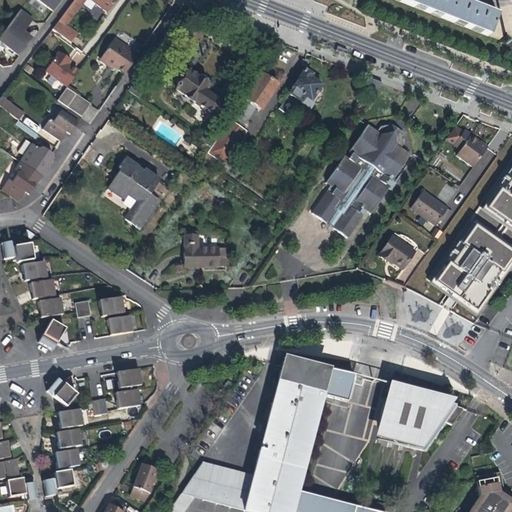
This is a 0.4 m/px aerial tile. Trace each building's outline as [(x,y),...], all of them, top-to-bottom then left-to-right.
[(38,0),(47,7),(53,11),(60,0),(38,0)] [(73,0),(58,20),(52,27),(71,41),(77,33),(65,24),(83,0),(90,0),(106,11),(114,0),(73,0)] [(394,0),(488,37),(496,16),(478,9),(454,0),(394,0)] [(180,26),(192,9),(185,6),(174,21),(180,26)] [(19,10),(0,35),(0,41),(17,54),(19,56),(31,39),(23,32),(32,20),(19,10)] [(172,39),(166,34),(152,53),(159,58),(172,39)] [(113,38),(101,56),(115,66),(125,73),(136,56),(127,50),(123,47),(124,45),(113,38)] [(67,86),(78,71),(68,63),(64,60),(67,57),(59,51),(45,70),(67,86)] [(112,69),(115,66),(101,56),(99,59),(108,65),(112,69)] [(321,91),(321,90),(321,89),(320,88),(320,87),(321,86),(309,78),(311,75),(304,69),(287,93),(301,102),(300,104),(309,110),(313,104),(310,102),(315,94),(317,94),(318,94),(319,94),(320,94),(320,93),(321,92),(321,91)] [(188,71),(175,89),(216,118),(225,105),(206,91),(210,86),(188,71)] [(259,74),(242,99),(255,107),(259,110),(276,86),(259,74)] [(381,82),(369,78),(363,86),(365,93),(371,97),(381,82)] [(142,93),(131,85),(126,91),(138,99),(142,93)] [(58,100),(69,108),(80,116),(89,103),(67,87),(58,100)] [(0,96),(0,107),(17,120),(22,113),(0,96)] [(255,107),(242,99),(228,119),(241,128),(255,107)] [(81,116),(80,116),(69,108),(66,114),(60,110),(52,121),(49,119),(42,129),(58,141),(65,131),(69,133),(74,127),(81,116)] [(36,137),(42,127),(26,117),(20,126),(36,137)] [(241,128),(228,119),(214,140),(209,147),(205,152),(222,164),(245,131),(241,128)] [(311,213),(326,223),(326,222),(333,227),(333,228),(348,238),(362,217),(357,213),(361,207),(370,213),(388,187),(384,185),(381,182),(384,176),(388,178),(391,180),(408,154),(399,148),(403,143),(402,136),(400,135),(401,133),(388,124),(387,126),(386,125),(378,127),(375,132),(366,125),(348,152),(351,154),(354,156),(350,162),(347,160),(343,157),(326,183),(335,189),(331,195),(326,192),(311,213)] [(471,135),(467,133),(463,130),(453,144),(457,147),(460,150),(456,156),(470,166),(472,168),(487,147),(484,145),(480,141),(479,143),(470,137),(471,135)] [(195,138),(209,147),(214,140),(204,133),(202,135),(198,132),(195,138)] [(24,156),(31,144),(25,140),(18,152),(24,156)] [(24,156),(19,162),(40,176),(46,167),(52,158),(50,153),(44,148),(38,149),(31,144),(24,156)] [(117,172),(148,193),(159,178),(143,168),(141,171),(136,168),(137,165),(124,156),(116,167),(119,168),(117,172)] [(34,185),(40,176),(19,162),(15,169),(18,171),(10,182),(7,179),(1,189),(18,201),(24,191),(28,193),(34,185)] [(148,193),(117,172),(115,174),(106,187),(123,199),(127,194),(135,200),(123,217),(138,228),(158,200),(148,193)] [(422,191),(410,208),(435,225),(446,209),(422,191)] [(511,227),(501,219),(492,232),(500,239),(485,261),(500,272),(511,255),(511,227)] [(330,234),(333,228),(333,227),(326,222),(326,223),(322,229),(330,234)] [(199,268),(223,268),(223,249),(196,249),(196,233),(183,233),(183,268),(199,268)] [(378,257),(386,262),(387,260),(392,263),(402,270),(415,252),(392,237),(378,257)] [(14,257),(13,247),(12,242),(0,244),(3,259),(14,257)] [(13,247),(14,257),(15,260),(15,262),(31,259),(28,244),(13,247)] [(23,281),(46,277),(43,261),(20,265),(22,274),(23,281)] [(32,299),(54,296),(51,280),(29,284),(30,293),(32,299)] [(100,317),(123,313),(120,297),(97,301),(99,310),(100,317)] [(40,318),(62,314),(59,298),(37,302),(39,311),(40,318)] [(74,303),(77,318),(89,316),(87,301),(74,303)] [(109,335),(131,332),(129,316),(106,320),(108,328),(109,335)] [(43,332),(38,342),(51,350),(63,329),(50,321),(43,332)] [(291,511),(375,511),(295,491),(319,395),(322,386),(339,391),(337,399),(345,401),(352,374),(297,363),(281,361),(276,380),(270,403),(269,405),(265,422),(259,446),(251,475),(249,482),(236,478),(234,485),(215,480),(205,495),(270,511),(278,511),(278,506),(291,511)] [(138,369),(115,373),(117,381),(118,389),(141,385),(138,369)] [(52,396),(62,384),(56,379),(47,391),(52,396)] [(69,389),(62,384),(52,396),(65,407),(75,395),(69,389)] [(449,426),(462,408),(403,389),(391,385),(388,395),(387,397),(386,400),(385,402),(384,404),(383,407),(382,409),(382,412),(381,414),(380,417),(380,419),(380,422),(379,424),(379,427),(377,439),(426,451),(445,423),(449,426)] [(319,395),(337,399),(339,391),(322,386),(319,395)] [(139,405),(137,390),(114,394),(115,403),(116,409),(139,405)] [(387,397),(388,395),(386,394),(385,394),(384,396),(383,399),(382,401),(381,403),(380,406),(380,408),(379,411),(378,413),(378,416),(377,418),(377,420),(377,423),(376,426),(376,427),(379,427),(379,424),(380,422),(380,419),(380,417),(381,414),(382,412),(382,409),(383,407),(384,404),(385,402),(386,400),(387,397)] [(104,399),(92,401),(94,415),(107,413),(104,399)] [(264,404),(260,421),(265,422),(269,405),(264,404)] [(82,425),(80,409),(63,412),(57,413),(59,423),(60,429),(82,425)] [(265,422),(260,421),(254,444),(259,446),(265,422)] [(81,445),(78,429),(55,433),(57,441),(58,449),(81,445)] [(79,465),(76,450),(54,453),(55,463),(56,469),(79,465)] [(13,461),(0,462),(0,479),(16,477),(15,467),(13,461)] [(188,491),(205,495),(215,480),(234,485),(236,478),(249,482),(251,475),(201,463),(198,466),(192,475),(181,490),(188,491)] [(152,470),(145,468),(141,466),(135,481),(129,497),(145,502),(156,472),(152,470)] [(54,477),(55,479),(56,489),(71,486),(68,471),(54,474),(54,477)] [(476,477),(480,496),(505,491),(501,472),(476,477)] [(53,489),(56,489),(55,479),(42,481),(45,497),(54,495),(53,489)] [(23,495),(22,485),(21,483),(21,480),(6,482),(8,497),(23,495)] [(22,485),(23,495),(26,494),(27,500),(33,499),(36,499),(34,483),(22,485)] [(188,491),(181,490),(177,495),(190,498),(246,511),(291,511),(278,506),(278,511),(270,511),(205,495),(188,491)] [(469,511),(508,511),(511,507),(511,495),(505,491),(480,496),(469,511)] [(180,511),(190,498),(177,495),(165,511),(180,511)]
